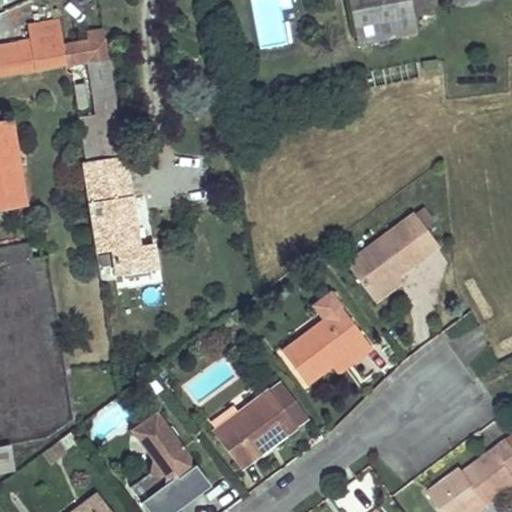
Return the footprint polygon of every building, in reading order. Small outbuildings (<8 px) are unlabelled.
[(349,0),(355,26),(410,16),(407,0),(349,0)] [(355,26),(358,43),(413,33),(410,16),(355,26)] [(0,72),(64,63),(61,45),(31,50),(30,39),(0,43),(0,72)] [(104,39),(61,45),(64,63),(91,59),(99,114),(79,117),(86,162),(123,157),(104,39)] [(89,82),(74,85),(78,106),(92,105),(89,82)] [(0,207),(25,203),(12,123),(0,124),(0,207)] [(123,157),(86,162),(82,162),(96,252),(136,246),(135,239),(137,238),(133,214),(131,215),(123,157)] [(415,213),(425,226),(434,220),(424,207),(415,213)] [(346,263),(370,296),(397,277),(439,246),(425,226),(415,213),(346,263)] [(0,246),(0,264),(31,260),(29,242),(0,246)] [(402,284),(397,277),(370,296),(375,304),(402,284)] [(162,287),(123,292),(124,309),(164,305),(162,287)] [(349,319),(340,309),(324,321),(332,332),(349,319)] [(324,321),(281,353),(306,386),(331,367),(349,354),(355,361),(371,348),(349,319),(332,332),(324,321)] [(210,335),(196,345),(203,354),(218,344),(210,335)] [(349,354),(331,367),(337,375),(355,361),(349,354)] [(297,429),(269,391),(213,431),(241,470),(254,461),(250,455),(271,439),(275,445),(297,429)] [(154,473),(131,490),(146,511),(158,511),(178,497),(174,492),(181,487),(185,492),(193,502),(206,492),(195,477),(196,468),(184,466),(186,457),(176,445),(177,436),(170,427),(146,424),(141,443),(156,462),(154,473)] [(254,461),(275,445),(271,439),(250,455),(254,461)] [(511,442),(510,440),(465,472),(462,468),(431,490),(447,511),(461,511),(482,497),(487,505),(511,487),(511,442)] [(11,444),(0,445),(0,462),(13,460),(11,444)] [(59,445),(47,453),(55,464),(67,456),(59,445)] [(178,497),(185,492),(181,487),(174,492),(178,497)] [(478,511),(487,505),(482,497),(461,511),(478,511)] [(108,511),(98,498),(84,508),(87,511),(108,511)]
